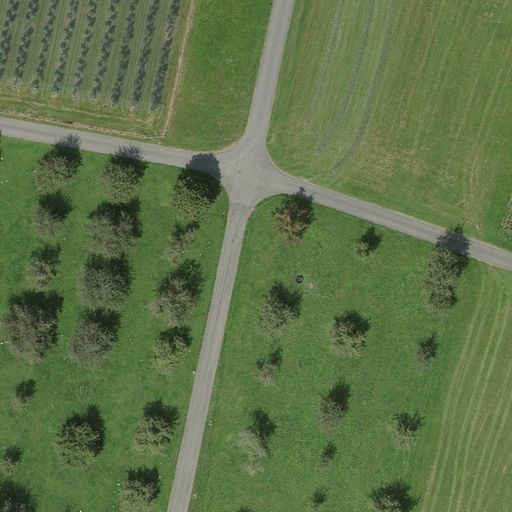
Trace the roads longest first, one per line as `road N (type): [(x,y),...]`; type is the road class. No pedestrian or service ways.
road 1 (unclassified): [(177,511),(247,174)]
road 2 (unclassified): [(247,174),(511,265)]
road 3 (unclassified): [(0,126),(247,174)]
road 4 (unclassified): [(247,174),(283,0)]
